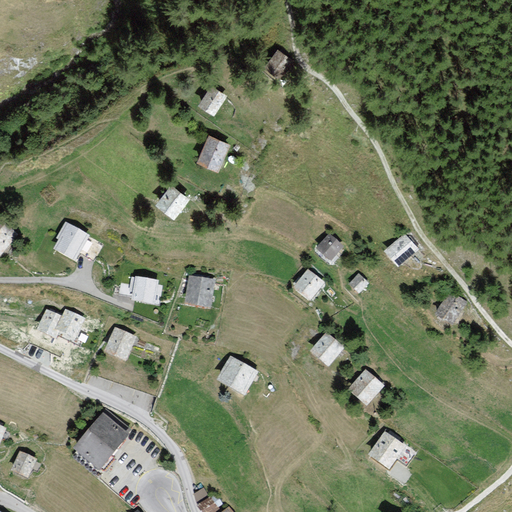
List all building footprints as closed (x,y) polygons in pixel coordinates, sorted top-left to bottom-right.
[(290,60),(278,52),(267,68),(279,76),(290,60)] [(224,96),(213,88),(201,105),(213,113),(224,96)] [(229,145),(211,137),(199,162),(217,170),(229,145)] [(188,199),(171,187),(157,206),(174,218),(188,199)] [(16,234),(0,221),(0,252),(16,234)] [(88,235),(67,222),(58,236),(62,238),(56,248),(74,259),(88,235)] [(343,246),(329,235),(318,248),(332,259),(343,246)] [(398,265),(417,249),(405,235),(386,251),(392,258),(398,265)] [(323,283),(308,271),(294,288),(309,300),(323,283)] [(368,283),(359,275),(354,279),(350,284),(353,287),(358,292),(368,283)] [(157,280),(137,276),(132,298),(152,303),(157,280)] [(213,280),(190,276),(186,302),(209,305),(213,280)] [(466,303),(447,294),(438,315),(456,323),(466,303)] [(48,309),(38,329),(56,338),(59,331),(72,337),(82,319),(67,312),(65,317),(48,309)] [(134,336),(116,329),(107,351),(124,358),(134,336)] [(343,346),(327,333),(312,351),(328,364),(343,346)] [(255,376),(228,361),(214,385),(241,400),(255,376)] [(382,385),(366,371),(350,389),(367,403),(382,385)] [(128,433),(102,413),(73,450),(97,472),(128,433)] [(386,433),(371,454),(390,468),(399,455),(407,462),(414,452),(386,433)] [(37,459),(20,451),(11,471),(28,479),(37,459)] [(207,494),(204,489),(194,495),(197,500),(207,494)] [(204,511),(213,511),(220,507),(212,497),(200,506),(204,511)]
